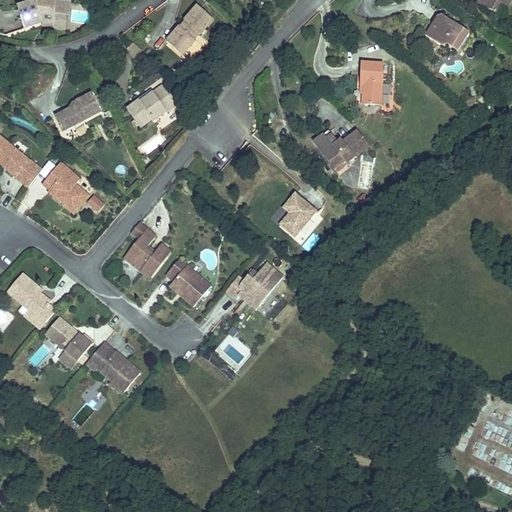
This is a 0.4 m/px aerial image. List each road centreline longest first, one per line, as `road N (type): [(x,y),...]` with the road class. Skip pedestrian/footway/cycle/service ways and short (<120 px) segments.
road 1 (unclassified): [(314,438),(362,359),(353,326),(328,295),(341,253),(511,105)]
road 2 (residential): [(86,275),(315,0)]
road 3 (residential): [(152,0),(62,53),(0,55)]
road 4 (residential): [(86,275),(158,334),(185,338)]
